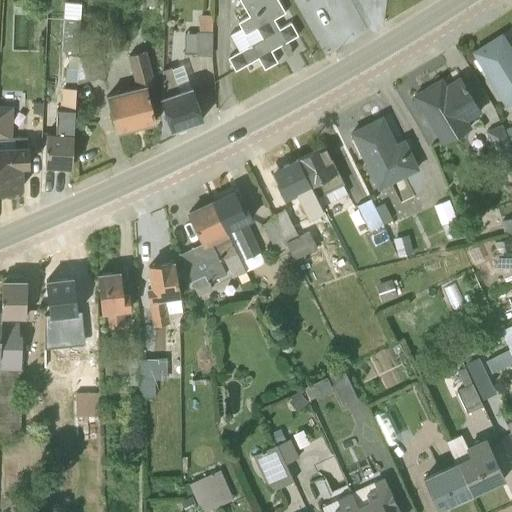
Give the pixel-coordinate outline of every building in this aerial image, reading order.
[(257,57),(263,68),(275,62),(270,50),(296,35),(289,23),(278,29),(273,19),(283,12),(276,0),(239,0),(249,16),(238,23),(249,45),(228,58),(234,70),(257,57)] [(196,32),(195,55),(211,55),(212,16),(198,15),(198,32),(196,32)] [(511,50),(501,32),(471,51),(475,58),(472,60),(479,70),(482,69),(504,106),(511,101),(511,50)] [(103,77),(93,34),(80,33),(77,83),(103,77)] [(155,86),(145,50),(126,55),(134,87),(104,95),(116,134),(156,123),(147,89),(155,86)] [(170,67),(162,71),(161,98),(171,130),(201,119),(191,87),(189,87),(182,65),(171,69),(170,67)] [(70,168),(75,69),(66,69),(64,88),(59,88),(57,133),(45,133),(44,166),(70,168)] [(411,95),(441,145),(470,127),(467,120),(480,112),(459,76),(445,84),(440,77),(411,95)] [(15,102),(15,129),(24,129),(25,102),(15,102)] [(0,190),(23,189),(21,169),(29,168),(26,138),(10,138),(12,106),(0,105),(0,190)] [(382,115),(348,132),(377,190),(403,174),(418,168),(404,139),(396,142),(382,115)] [(511,153),(501,125),(485,131),(495,158),(503,169),(511,166),(511,153)] [(342,183),(323,145),(296,158),(320,206),(346,193),(342,184),(342,183)] [(280,164),(269,170),(284,199),(295,194),(307,220),(323,212),(320,206),(296,158),(294,159),(294,158),(286,161),(287,162),(281,165),(280,164)] [(260,265),(262,262),(262,260),(258,252),(259,252),(245,222),(252,218),(242,199),(238,200),(233,189),(211,200),(244,271),(246,272),(260,265)] [(382,224),(370,199),(355,206),(368,231),(382,224)] [(244,271),(211,200),(203,203),(186,212),(201,244),(178,255),(197,296),(211,289),(208,281),(225,273),(219,260),(223,258),(232,277),(244,271)] [(374,207),(382,223),(390,219),(383,203),(374,207)] [(297,236),(283,209),(272,215),(296,264),(297,264),(306,259),(304,254),(316,248),(308,231),(297,236)] [(273,218),(261,224),(275,251),(286,245),(273,218)] [(411,254),(407,235),(393,239),(398,257),(411,254)] [(145,287),(151,326),(166,323),(166,326),(178,325),(178,312),(181,312),(173,261),(146,265),(149,286),(145,287)] [(119,271),(96,273),(101,313),(106,313),(108,328),(123,327),(123,311),(129,310),(128,291),(122,292),(119,271)] [(8,275),(1,278),(0,310),(0,438),(19,438),(21,338),(21,334),(18,334),(18,322),(11,322),(11,317),(25,317),(26,278),(19,275),(8,275)] [(78,328),(72,276),(44,279),(48,315),(44,315),(48,350),(50,361),(45,362),(45,393),(71,390),(69,373),(70,372),(69,347),(67,330),(78,328)] [(374,284),(380,302),(396,297),(395,295),(400,293),(395,279),(391,281),(390,279),(374,284)] [(511,324),(500,330),(511,356),(511,324)] [(456,350),(460,359),(503,339),(500,330),(456,350)] [(117,346),(101,347),(102,360),(104,361),(104,375),(118,374),(118,353),(117,346)] [(511,362),(511,357),(508,349),(496,354),(501,366),(489,371),(494,382),(506,376),(502,367),(511,362)] [(137,385),(136,353),(118,353),(118,374),(118,386),(137,385)] [(166,380),(165,358),(138,359),(139,396),(154,396),(154,380),(166,380)] [(481,400),(495,394),(479,360),(465,366),(481,400)] [(481,405),(463,368),(456,371),(463,387),(456,390),(466,412),(481,405)] [(74,392),(74,415),(97,415),(97,392),(74,392)] [(269,487),(294,478),(287,460),(301,455),(294,436),(255,450),(269,487)] [(459,436),(446,441),(471,495),(505,480),(485,437),(464,445),(459,436)] [(420,477),(436,511),(471,495),(455,461),(420,477)] [(222,466),(190,479),(204,511),(236,497),(222,466)] [(399,511),(382,476),(349,492),(359,511),(399,511)] [(359,511),(349,492),(319,506),(318,505),(316,507),(319,511),(359,511)]
